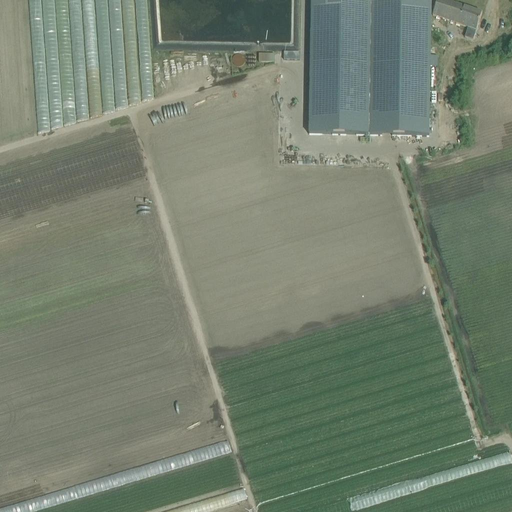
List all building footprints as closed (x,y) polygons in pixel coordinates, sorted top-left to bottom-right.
[(431,0),(311,0),(309,135),(429,137),(430,68),(437,68),(437,57),(430,57),(431,0)] [(482,14),(441,0),(438,0),(433,16),(469,29),(466,38),(473,40),(482,14)] [(468,53),(486,53),(485,45),(468,46),(468,53)] [(275,55),(259,55),(259,62),(274,63),(275,55)] [(264,146),(267,157),(310,145),(307,134),(264,146)] [(0,247),(159,213),(152,181),(150,182),(142,144),(113,150),(111,141),(103,143),(106,159),(43,173),(42,165),(0,174),(0,247)] [(159,180),(163,190),(216,172),(213,162),(159,180)]
